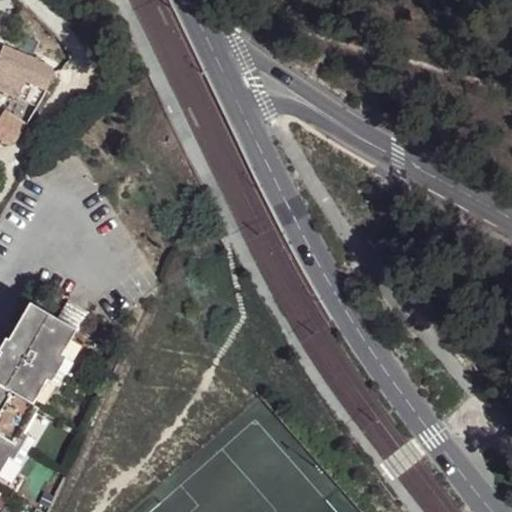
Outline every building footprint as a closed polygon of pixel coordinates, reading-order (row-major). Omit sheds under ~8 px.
[(0,89),(39,103),(48,87),(55,69),(52,65),(2,47),(1,52),(0,51),(0,89)] [(65,304),(55,323),(71,333),(84,314),(65,304)] [(55,323),(27,305),(0,348),(0,388),(29,406),(44,380),(58,357),(71,333),(55,323)] [(63,361),(58,357),(44,380),(50,384),(63,361)] [(29,406),(0,388),(0,469),(4,462),(21,435),(36,410),(29,406)] [(25,437),(21,435),(4,462),(11,464),(25,437)]
